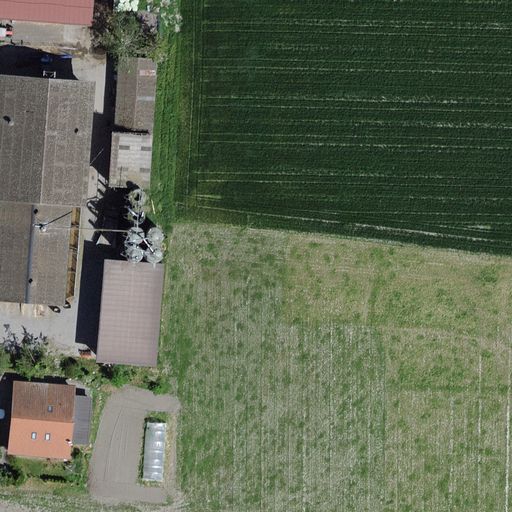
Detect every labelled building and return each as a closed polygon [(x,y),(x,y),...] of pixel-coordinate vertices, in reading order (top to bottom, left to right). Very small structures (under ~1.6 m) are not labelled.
[(93,0),(0,0),(0,16),(92,23),(93,0)] [(160,59),(121,57),(112,184),(151,186),(160,59)] [(91,83),(0,77),(0,199),(1,200),(0,214),(0,302),(71,306),(77,208),(83,209),(91,83)] [(133,202),(134,204),(137,206),(139,207),(142,207),(145,206),(148,204),(149,202),(150,199),(150,196),(148,193),(146,191),(144,189),(141,189),(138,190),(135,191),(133,193),(132,196),(132,199),(133,202)] [(132,221),(134,223),(136,225),(139,226),(142,226),(145,225),(147,223),(149,221),(150,218),(149,215),(148,212),(146,210),(143,209),(140,208),(137,209),(135,210),(133,212),(132,215),(131,218),(132,221)] [(132,240),(133,242),(136,244),(138,245),(141,245),(144,244),(147,242),(148,240),(149,237),(149,234),(147,231),(145,229),(143,228),(140,227),(137,228),(134,229),(132,231),(131,234),(131,237),(132,240)] [(151,242),(152,244),(155,246),(157,247),(160,247),(163,246),(166,244),(167,242),(168,239),(168,236),(167,233),(164,231),(162,230),(159,229),(156,230),(153,231),(151,233),(150,236),(150,239),(151,242)] [(130,259),(132,261),(134,263),(137,264),(140,264),(143,263),(145,261),(147,259),(148,256),(147,253),(146,250),(144,248),(141,247),(138,246),(136,247),(133,248),(131,250),(130,253),(130,256),(130,259)] [(149,261),(151,264),(153,265),(156,266),(159,266),(162,265),(164,263),(166,261),(167,258),(166,255),(165,252),(163,250),(160,249),(157,248),(154,249),(152,250),(150,253),(149,255),(149,258),(149,261)] [(166,268),(110,263),(101,362),(157,367),(166,268)] [(77,389),(16,384),(11,454),(72,458),(73,444),(88,445),(92,398),(76,397),(77,389)] [(113,465),(132,466),(135,416),(117,414),(113,465)]
